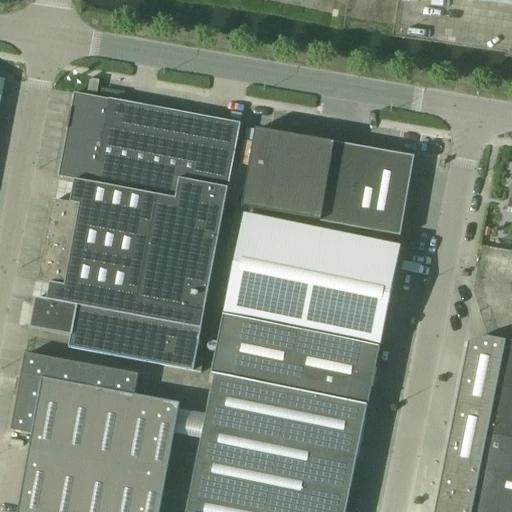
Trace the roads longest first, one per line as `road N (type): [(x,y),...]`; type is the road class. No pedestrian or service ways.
road 1 (unclassified): [(474,114),(48,38)]
road 2 (unclassified): [(394,511),(474,114)]
road 3 (unclassified): [(0,280),(48,38)]
